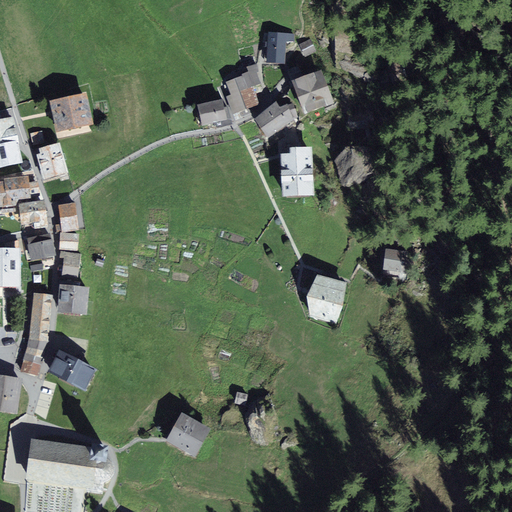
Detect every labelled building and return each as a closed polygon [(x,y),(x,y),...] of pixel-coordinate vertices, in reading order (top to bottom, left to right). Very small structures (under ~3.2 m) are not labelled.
[(296,36),(265,34),(262,65),(285,67),(286,45),(295,43),(296,36)] [(303,47),(308,57),(320,51),(315,41),(303,47)] [(256,65),(243,70),(244,74),(249,87),(259,84),(256,76),(259,75),(256,65)] [(331,103),(320,73),(284,86),(295,116),(331,103)] [(238,77),(238,79),(243,90),(249,87),(244,74),(238,77)] [(238,79),(231,81),(235,93),(243,90),(238,79)] [(231,81),(222,84),(227,98),(224,99),(230,117),(242,113),(235,93),(231,81)] [(243,90),(235,93),(242,113),(257,107),(249,87),(243,90)] [(90,98),(56,105),(63,136),(97,128),(90,98)] [(214,103),(190,109),(195,129),(219,123),(214,103)] [(250,124),(261,142),(290,122),(278,105),(250,124)] [(17,118),(0,122),(0,153),(24,147),(17,118)] [(65,145),(42,151),(44,157),(40,158),(47,184),(74,176),(65,145)] [(308,151),(280,152),(280,158),(273,158),(275,200),(310,199),(308,151)] [(7,183),(0,184),(2,208),(20,206),(23,202),(35,201),(32,177),(7,180),(7,183)] [(48,203),(22,206),(25,228),(51,225),(48,203)] [(77,206),(63,208),(67,233),(81,231),(77,206)] [(82,236),(63,235),(62,252),(80,253),(82,236)] [(49,236),(29,241),(34,261),(54,257),(49,236)] [(25,252),(0,251),(0,287),(24,288),(25,252)] [(403,274),(404,253),(383,251),(382,272),(403,274)] [(83,257),(67,255),(65,278),(81,280),(83,257)] [(345,286),(312,279),(298,299),(307,320),(337,326),(345,286)] [(89,288),(59,286),(57,314),(87,316),(89,288)] [(53,298),(34,296),(29,339),(20,371),(39,376),(49,341),(53,298)] [(96,373),(60,355),(49,375),(86,394),(96,373)] [(22,380),(0,377),(0,413),(17,416),(22,380)] [(212,429),(185,414),(170,441),(197,457),(212,429)] [(80,450),(34,443),(32,452),(26,451),(25,460),(23,471),(31,472),(29,480),(88,488),(104,491),(109,454),(80,450)]
